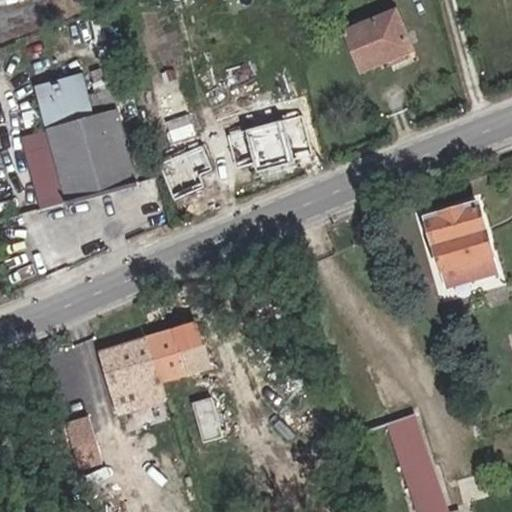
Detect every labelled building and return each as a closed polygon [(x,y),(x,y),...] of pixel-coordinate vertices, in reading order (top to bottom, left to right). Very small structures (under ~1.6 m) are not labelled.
[(405,4),(356,25),(371,66),(421,44),(405,4)] [(138,183),(122,107),(119,89),(91,94),(86,66),(16,81),(35,169),(60,162),(68,198),(138,183)] [(244,114),(247,127),(275,120),(271,106),(244,114)] [(275,120),(247,127),(257,169),(292,161),(291,156),(314,151),(306,130),(287,133),(284,117),(275,120)] [(191,140),(158,152),(172,192),(205,179),(191,140)] [(497,266),(477,204),(425,220),(445,282),(497,266)] [(188,323),(147,338),(160,379),(202,365),(188,323)] [(160,379),(147,338),(108,350),(122,391),(160,379)] [(194,434),(213,426),(203,398),(184,405),(194,434)] [(408,410),(390,417),(410,464),(406,466),(417,491),(421,490),(431,511),(467,511),(466,506),(453,510),(408,410)] [(213,426),(194,434),(200,451),(220,445),(213,426)]
